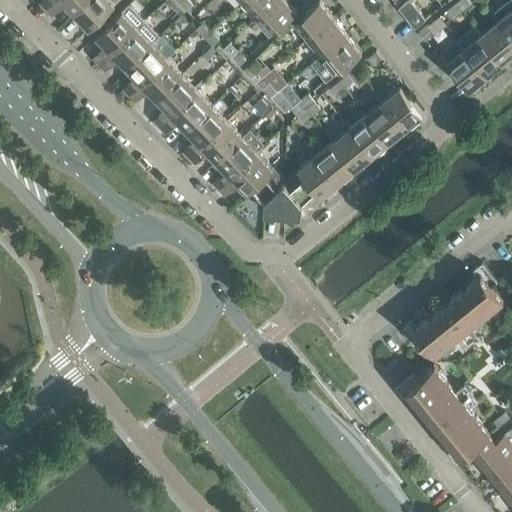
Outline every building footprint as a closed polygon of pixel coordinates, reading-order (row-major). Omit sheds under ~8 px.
[(66,1),(74,10),(84,0),(53,0),(46,7),(53,14),(66,1)] [(90,27),(116,2),(113,0),(84,0),(74,10),(90,27)] [(194,3),(191,0),(180,0),(188,9),(194,3)] [(242,0),(241,1),(256,17),(273,0),(242,0)] [(289,0),(273,0),(256,17),(272,33),(298,8),(289,0)] [(307,38),(335,16),(321,0),(318,0),(293,21),(307,38)] [(406,0),(399,6),(415,27),(426,18),(411,0),(406,0)] [(470,0),(458,0),(457,2),(462,8),(471,1),(470,0)] [(511,1),(511,0),(508,0),(494,12),(499,19),(511,35),(511,1)] [(106,44),(94,56),(100,63),(145,18),(130,2),(123,9),(97,34),(106,44)] [(453,16),(462,8),(457,2),(448,9),(453,16)] [(189,21),(182,13),(174,21),(181,29),(189,21)] [(321,55),(348,33),(335,16),(307,38),(321,55)] [(145,18),(100,63),(106,69),(119,57),(127,66),(160,34),(145,18)] [(225,18),(212,30),(220,38),(221,39),(233,26),(225,18)] [(511,59),(511,35),(499,19),(482,32),(504,60),(509,56),(511,59)] [(198,27),(206,36),(212,29),(204,21),(198,27)] [(425,38),(434,31),(429,24),(420,32),(425,38)] [(475,24),(459,38),(490,77),(502,67),(500,64),(504,60),(482,32),(475,24)] [(212,30),(212,29),(206,36),(214,44),(220,38),(212,30)] [(136,75),(124,87),(130,94),(168,56),(176,48),(161,33),(160,34),(127,66),(136,75)] [(326,80),(363,50),(348,33),(321,55),(312,62),(326,80)] [(459,38),(441,52),(470,88),(476,83),(478,86),(490,77),(459,38)] [(216,51),(212,46),(203,54),(208,59),(216,51)] [(240,63),(247,57),(239,49),(232,55),(240,63)] [(368,57),(373,64),(383,56),(377,49),(368,57)] [(168,56),(130,94),(136,100),(149,88),(157,97),(183,72),(168,56)] [(253,76),(259,70),(251,62),(245,68),(253,76)] [(183,72),(157,97),(166,106),(154,118),(160,125),(198,88),(183,72)] [(264,87),(272,96),(280,89),(280,88),(288,82),(280,72),(271,80),(264,87)] [(349,72),(340,79),(346,86),(355,79),(349,72)] [(337,93),(346,86),(340,79),(331,87),(337,93)] [(384,99),(409,130),(421,120),(418,117),(424,113),(401,85),(384,99)] [(198,88),(160,125),(166,131),(179,119),(188,128),(213,103),(198,88)] [(293,105),(280,89),(272,96),(286,111),(293,105)] [(301,100),(307,107),(316,100),(310,93),(301,100)] [(271,108),(262,98),(255,105),(264,115),(271,108)] [(367,113),(389,140),(394,136),(397,140),(409,130),(384,99),(367,113)] [(292,107),(298,114),(307,107),(301,100),(292,107)] [(316,100),(307,107),(312,114),(321,107),(316,100)] [(213,103),(188,128),(196,137),(184,150),(190,156),(228,119),(213,103)] [(307,107),(298,114),(303,121),(312,114),(307,107)] [(350,126),(375,157),(387,147),(384,144),(389,140),(367,113),(350,126)] [(228,119),(190,156),(196,162),(209,150),(218,159),(243,134),(228,119)] [(333,140),(356,167),(361,164),(363,167),(375,157),(350,126),(333,140)] [(248,129),(243,134),(218,159),(226,168),(214,181),(220,187),(258,150),(263,145),(248,129)] [(316,153),(341,184),(353,175),(351,171),(356,167),(333,140),(316,153)] [(258,150),(220,187),(226,193),(239,181),(248,190),(272,164),(258,150)] [(300,167),(322,195),(327,191),(329,194),(341,184),(316,153),(300,167)] [(272,164),(248,190),(248,191),(255,184),(265,196),(265,208),(284,210),(286,178),(272,164)] [(286,178),(284,210),(303,211),(304,199),(316,188),(321,195),(322,195),(300,167),(286,178)] [(448,299),(477,335),(485,329),(478,320),(504,299),(492,284),(498,279),(483,261),(473,269),(478,275),(448,299)] [(469,342),(477,335),(448,299),(418,324),(413,318),(403,326),(418,344),(424,339),(436,354),(462,333),(469,342)] [(411,390),(436,420),(472,391),(465,383),(456,390),(435,364),(420,376),(415,370),(397,385),(405,395),(411,390)] [(457,459),(472,447),(478,454),(496,439),(469,406),(478,399),(472,391),(436,420),(456,445),(450,449),(457,459)] [(494,419),(499,425),(510,416),(506,410),(494,419)] [(511,440),(505,432),(496,439),(478,454),(492,472),(511,455),(511,440)] [(511,455),(492,472),(506,489),(511,483),(511,455)]
